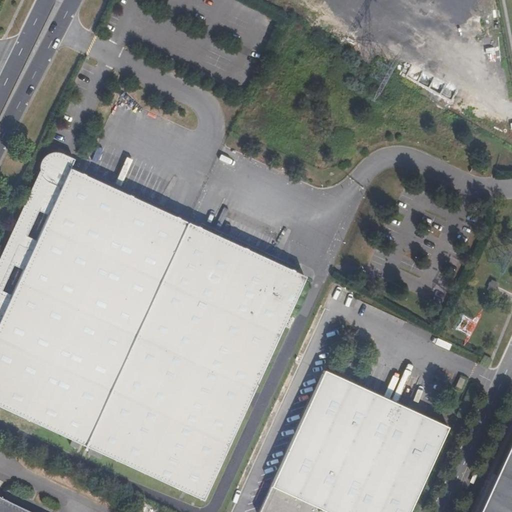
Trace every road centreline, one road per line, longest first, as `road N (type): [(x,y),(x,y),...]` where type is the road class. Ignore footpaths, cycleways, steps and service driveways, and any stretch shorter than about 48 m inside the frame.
road 1 (unknown): [(457,220),(426,284),(394,278),(390,264),(418,207),(439,208)]
road 2 (unclassified): [(511,360),(441,511)]
road 3 (tertiary): [(0,144),(75,0)]
